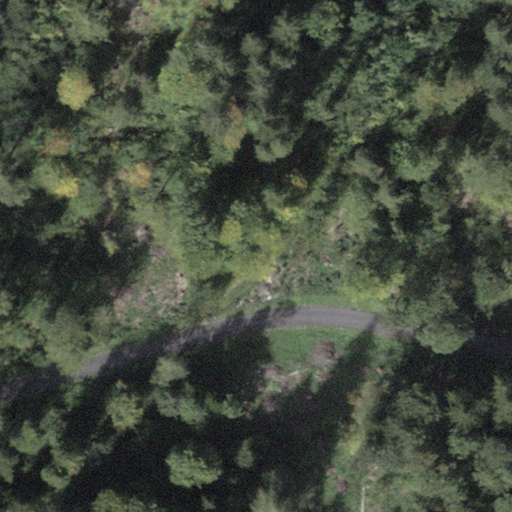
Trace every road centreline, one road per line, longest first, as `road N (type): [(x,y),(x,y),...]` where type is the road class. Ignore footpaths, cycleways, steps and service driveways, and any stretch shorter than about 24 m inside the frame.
road 1 (unclassified): [(511,354),(354,318),(287,316),(0,392)]
road 2 (track): [(184,338),(240,291),(356,150),(444,72),(482,0)]
road 3 (track): [(54,511),(157,389),(223,328)]
